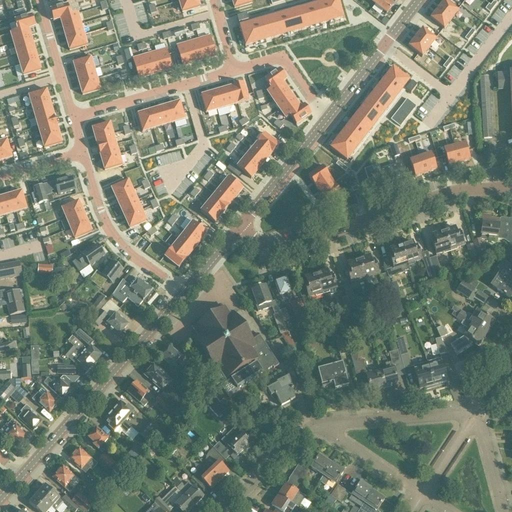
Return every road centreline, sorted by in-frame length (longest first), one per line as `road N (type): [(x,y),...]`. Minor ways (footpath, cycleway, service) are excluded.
road 1 (residential): [(240,226),(281,248),(438,196),(511,187)]
road 2 (residential): [(23,474),(180,295)]
road 3 (residential): [(180,295),(116,241),(84,155)]
road 4 (residential): [(74,116),(232,69)]
road 5 (residential): [(317,427),(475,412)]
road 6 (residential): [(329,120),(418,0)]
road 7 (residential): [(240,226),(329,120)]
road 8 (residential): [(219,511),(293,438),(317,427)]
road 9 (residential): [(232,69),(280,57),(329,120)]
road 10 (residential): [(419,494),(317,427)]
road 11 (residential): [(74,116),(39,0)]
